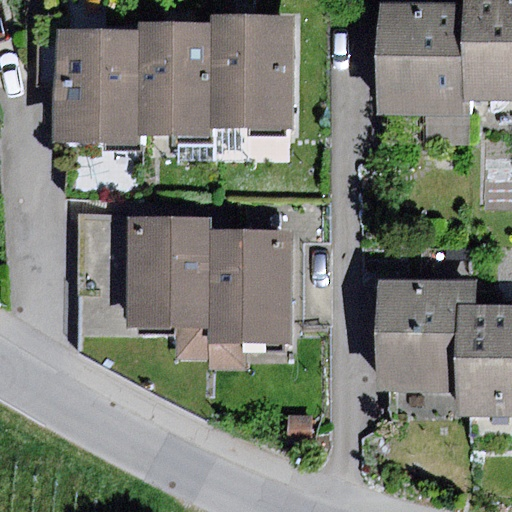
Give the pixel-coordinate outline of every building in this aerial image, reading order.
[(511,0),(469,0),(469,6),(469,101),(511,100),(511,0)] [(469,101),(469,6),(386,6),(385,116),(469,116),(469,101)] [(295,18),(215,17),(215,26),(214,129),(294,130),(295,18)] [(214,129),(215,26),(140,25),(140,31),(139,136),(214,137),(214,129)] [(139,136),(140,31),(57,30),(56,144),(69,145),(139,145),(139,136)] [(470,119),(384,120),(384,149),(470,148),(470,119)] [(139,145),(69,145),(69,200),(138,201),(139,145)] [(212,223),(84,221),(82,336),(176,338),(176,326),(211,326),(212,229),(212,223)] [(296,230),(212,229),(211,326),(211,342),(294,343),(296,230)] [(468,393),(469,308),(469,281),(378,280),(377,393),(468,393)] [(511,307),(469,308),(468,393),(468,417),(511,417),(511,307)] [(313,416),(293,416),(292,446),(312,447),(313,416)]
